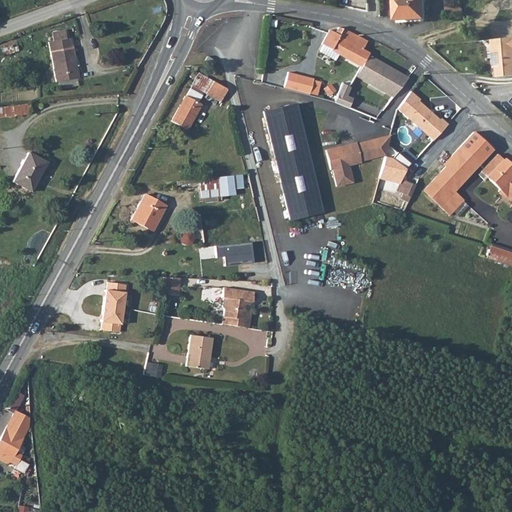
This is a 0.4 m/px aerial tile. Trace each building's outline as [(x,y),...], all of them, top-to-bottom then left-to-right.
[(394,0),(395,21),(426,19),(424,0),(394,0)] [(464,12),(462,5),(447,8),(449,15),(464,12)] [(321,44),(361,66),(368,55),(369,53),(366,51),(362,49),(367,41),(350,31),(338,27),(335,33),(329,29),(321,44)] [(78,77),(71,37),(48,42),(56,82),(78,77)] [(511,38),(491,40),(493,56),(495,56),(497,77),(511,76),(511,38)] [(17,46),(12,47),(12,45),(1,48),(3,55),(18,50),(17,46)] [(393,97),(407,78),(368,55),(361,66),(355,77),(393,97)] [(220,102),(227,89),(198,72),(190,85),(191,85),(185,96),(185,95),(171,121),(186,129),(200,104),(197,102),(203,92),(220,102)] [(313,79),(288,72),(284,87),(310,94),(313,79)] [(333,84),(325,88),(329,95),(337,91),(333,84)] [(432,140),(447,124),(441,118),(439,119),(418,100),(419,99),(410,91),(397,108),(432,140)] [(0,116),(30,113),(29,103),(0,106),(0,116)] [(294,104),(263,111),(277,167),(308,160),(294,104)] [(480,139),(473,132),(450,157),(452,158),(444,167),(423,190),(437,204),(444,210),(449,215),(463,200),(453,191),(478,164),(492,149),(480,139)] [(390,135),(356,143),(355,142),(338,146),(339,149),(326,153),(330,169),(332,169),(336,186),(352,182),(348,165),(360,162),(360,161),(384,155),(390,135)] [(494,147),(483,137),(480,139),(492,149),(494,147)] [(30,191),(46,162),(28,152),(12,181),(30,191)] [(511,172),(511,171),(511,170),(511,167),(497,154),(480,171),(500,189),(498,191),(502,195),(504,193),(507,195),(511,200),(511,172)] [(386,157),(379,178),(400,184),(408,169),(393,158),(386,157)] [(450,157),(442,165),(444,167),(452,158),(450,157)] [(310,166),(308,160),(277,167),(289,220),(321,212),(310,166)] [(232,175),(217,177),(219,196),(234,194),(232,175)] [(201,198),(219,196),(217,177),(198,178),(201,198)] [(176,181),(165,182),(166,189),(177,189),(176,181)] [(410,197),(415,185),(408,182),(403,193),(410,197)] [(237,200),(248,199),(247,189),(236,191),(237,200)] [(164,205),(145,195),(131,220),(151,230),(164,205)] [(435,206),(442,212),(444,210),(437,204),(435,206)] [(224,258),(225,266),(253,263),(251,243),(214,247),(215,258),(224,258)] [(490,245),(511,252),(511,250),(491,243),(490,245)] [(486,257),(511,266),(511,252),(490,245),(486,257)] [(167,277),(161,277),(161,294),(178,295),(179,277),(167,277)] [(124,284),(106,281),(105,289),(104,289),(101,305),(99,321),(101,321),(100,329),(118,332),(121,308),(124,284)] [(253,292),(223,287),(221,297),(223,298),(222,306),(223,309),(221,324),(248,328),(251,310),(243,309),(244,304),(249,305),(252,302),(253,292)] [(208,357),(211,338),(190,335),(185,366),(203,369),(206,369),(208,357)] [(131,371),(134,355),(124,354),(122,369),(131,371)] [(147,374),(162,377),(164,364),(149,361),(147,374)] [(0,454),(0,455),(0,460),(7,464),(9,461),(14,451),(28,426),(28,420),(28,417),(15,410),(0,437),(0,454)] [(26,469),(28,464),(19,459),(21,455),(14,451),(9,461),(15,465),(14,468),(24,473),(26,469)]
